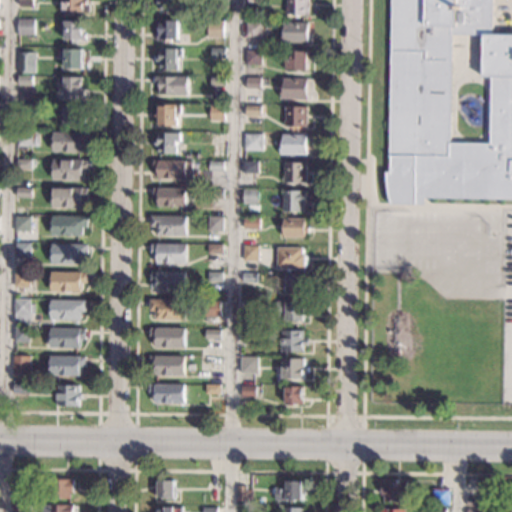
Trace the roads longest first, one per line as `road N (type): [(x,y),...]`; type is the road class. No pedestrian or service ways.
road 1 (residential): [(343,511),(355,0)]
road 2 (residential): [(118,511),(126,0)]
road 3 (tertiary): [(511,445),(0,439)]
